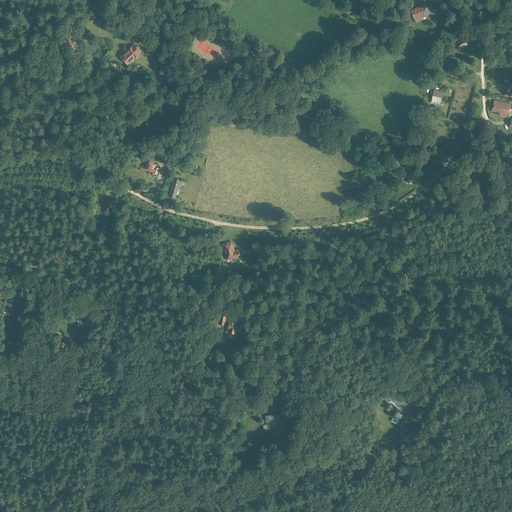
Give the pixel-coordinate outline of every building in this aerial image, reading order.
[(425,4),(422,5),(426,14),(425,14),(425,16),(433,13),(435,22),(439,20),(438,16),(443,15),(441,9),(437,10),(435,10),(433,5),(426,8),(425,4)] [(426,14),(422,5),(411,9),(414,18),(421,15),(425,14),(426,14)] [(464,37),(455,44),(460,50),(468,43),(464,37)] [(135,44),(121,57),(127,64),(141,51),(135,44)] [(434,89),(431,101),(440,103),(443,91),(434,89)] [(494,100),(492,111),(500,113),(499,116),(505,117),(506,114),(507,115),(510,104),(494,100)] [(153,172),(157,173),(157,174),(159,168),(155,166),(156,164),(149,161),(146,169),(153,172)] [(166,165),(163,175),(169,177),(172,166),(166,165)] [(404,174),(401,182),(407,184),(408,181),(413,183),(416,184),(418,178),(420,179),(422,175),(417,173),(410,171),(408,175),(404,174)] [(172,185),(169,196),(174,197),(173,199),(175,199),(176,193),(178,194),(180,185),(181,185),(183,180),(173,177),(171,185),(172,185)] [(231,241),(225,243),(221,244),(222,247),(220,247),(222,252),(223,252),(226,261),(240,257),(238,249),(234,251),(231,241)] [(80,313),(79,323),(78,326),(89,327),(90,311),(87,311),(86,314),(80,313)] [(221,327),(221,325),(225,325),(227,316),(221,315),(220,319),(218,318),(216,320),(215,326),(215,327),(220,328),(221,327)] [(236,321),(230,320),(228,329),(229,329),(229,332),(235,333),(236,330),(241,331),(242,324),(235,323),(236,321)] [(393,406),(387,402),(384,406),(391,410),(389,413),(394,417),(397,413),(399,414),(402,410),(394,405),(393,406)] [(282,423),(281,415),(266,416),(267,425),(264,425),(264,430),(268,430),(268,431),(282,429),(282,428),(286,428),(286,423),(282,423)]
